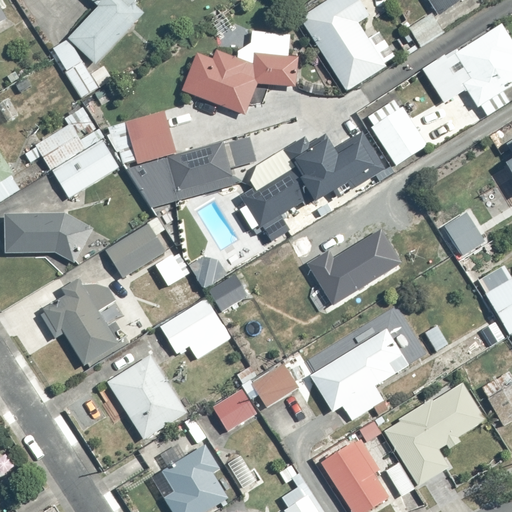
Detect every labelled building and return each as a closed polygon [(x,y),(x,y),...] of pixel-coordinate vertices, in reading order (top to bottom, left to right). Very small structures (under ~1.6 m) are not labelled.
[(0,0),(0,23),(9,18),(0,0)] [(94,0),(101,6),(70,39),(53,49),(82,98),(114,81),(102,59),(146,12),(136,3),(138,0),(94,0)] [(347,91),(397,59),(379,32),(369,39),(358,22),(370,15),(360,0),(328,0),(301,18),(347,91)] [(433,0),(438,6),(409,26),(425,49),(495,0),(433,0)] [(511,36),(505,23),(424,69),(444,103),(469,89),(486,118),(511,103),(505,90),(511,85),(511,36)] [(291,33),(253,31),(228,27),(223,51),(217,49),(214,57),(198,51),(183,91),(247,115),(258,85),(299,89),(301,58),(290,57),(291,33)] [(423,148),(391,100),(360,121),(393,169),(423,148)] [(169,155),(178,152),(166,110),(109,127),(117,154),(126,151),(131,168),(170,156),(169,155)] [(53,169),(102,140),(97,131),(82,140),(73,124),(39,144),(53,169)] [(295,150),(308,170),(301,175),(315,196),(319,202),(381,161),(363,134),(339,150),(326,130),(295,150)] [(142,189),(148,208),(178,199),(182,198),(236,182),(232,168),(259,160),(252,136),(225,144),(224,139),(178,152),(169,155),(170,156),(131,168),(137,191),(142,189)] [(102,140),(53,169),(70,198),(119,169),(102,140)] [(0,203),(23,189),(0,151),(0,203)] [(284,216),(315,196),(301,175),(296,167),(285,151),(248,173),(258,189),(244,198),(247,203),(238,209),(253,232),(263,226),(273,242),(292,229),(284,216)] [(65,211),(9,213),(9,254),(58,254),(78,263),(97,227),(65,211)] [(488,242),(470,211),(446,225),(464,256),(488,242)] [(173,249),(154,220),(108,251),(127,280),(173,249)] [(307,268),(313,277),(303,284),(323,315),(404,262),(384,231),(342,258),(336,249),(307,268)] [(191,274),(179,252),(158,264),(170,286),(191,274)] [(511,333),(511,268),(509,264),(481,279),(511,334),(511,333)] [(237,274),(210,291),(222,311),(249,295),(237,274)] [(122,342),(77,277),(64,286),(68,293),(40,312),(57,337),(65,332),(87,366),(122,342)] [(231,339),(211,307),(166,335),(178,354),(189,347),(197,359),(231,339)] [(422,357),(391,307),(304,361),(335,411),(344,405),(353,420),(384,400),(375,386),(422,357)] [(450,344),(438,325),(425,333),(436,352),(450,344)] [(187,413),(152,355),(109,382),(145,439),(187,413)] [(266,370),(260,360),(237,374),(244,384),(266,370)] [(300,387),(285,363),(252,384),(267,408),(300,387)] [(511,420),(511,370),(482,387),(504,425),(511,420)] [(385,430),(403,459),(387,469),(403,496),(419,486),(450,467),(439,449),(486,421),(464,383),(385,430)] [(259,413),(244,388),(213,407),(228,432),(259,413)] [(375,421),(360,431),(367,443),(383,433),(375,421)] [(374,451),(368,454),(360,439),(323,460),(352,511),(368,511),(393,498),(379,473),(385,470),(374,451)] [(168,498),(175,511),(207,511),(260,483),(244,454),(209,445),(166,469),(178,491),(168,498)] [(324,511),(307,483),(281,499),(288,511),(324,511)]
